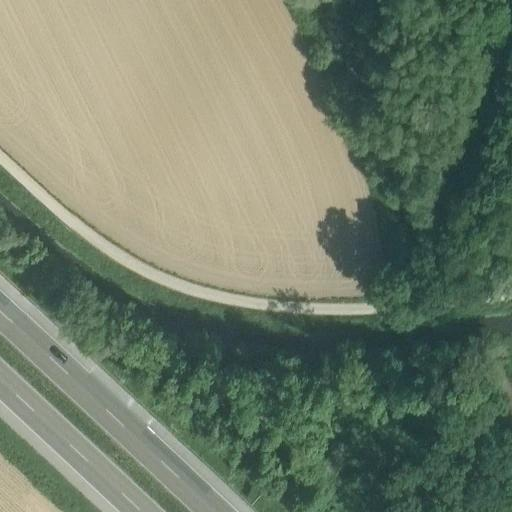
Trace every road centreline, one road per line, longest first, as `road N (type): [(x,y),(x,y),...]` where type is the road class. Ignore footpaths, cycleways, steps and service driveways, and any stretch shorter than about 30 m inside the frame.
road 1 (track): [(511,295),(345,312),(245,306),(169,287),(106,252),(0,155)]
road 2 (motorway): [(207,511),(0,312)]
road 3 (motorway): [(0,378),(139,511)]
